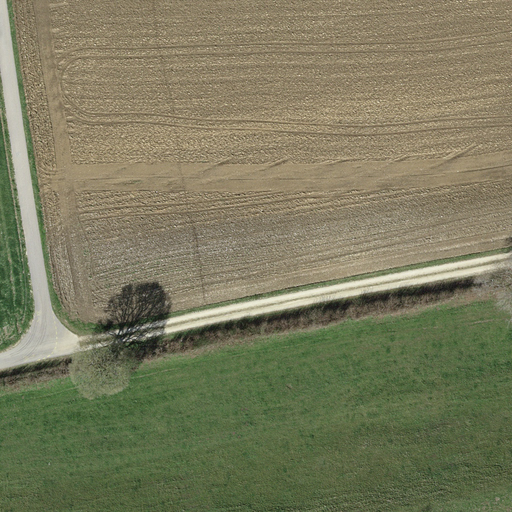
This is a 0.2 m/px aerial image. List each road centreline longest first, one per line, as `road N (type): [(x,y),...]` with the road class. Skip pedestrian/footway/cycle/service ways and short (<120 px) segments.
road 1 (track): [(511,265),(58,365)]
road 2 (track): [(5,0),(58,365)]
